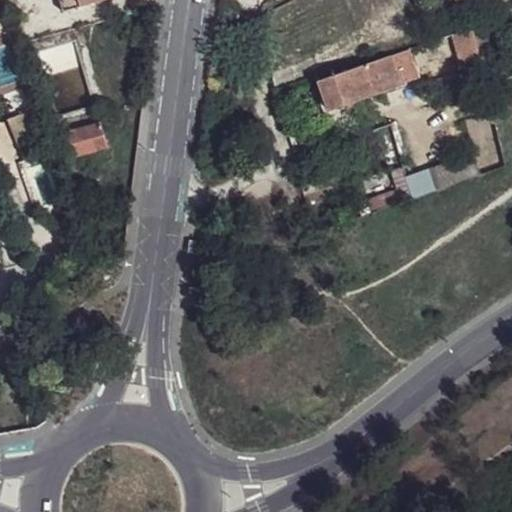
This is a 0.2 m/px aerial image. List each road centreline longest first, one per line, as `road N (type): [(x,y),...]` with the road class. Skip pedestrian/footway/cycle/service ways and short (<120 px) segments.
road 1 (tertiary): [(151,296),(190,0)]
road 2 (tertiary): [(337,453),(511,326)]
road 3 (tertiary): [(151,296),(93,432)]
road 4 (tertiary): [(169,441),(151,296)]
road 5 (tertiary): [(337,453),(251,473),(195,470)]
